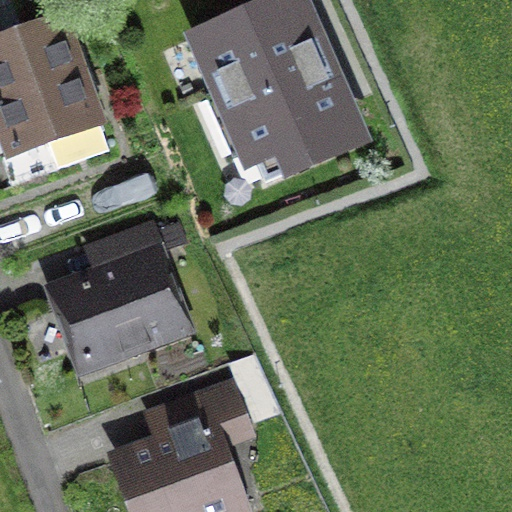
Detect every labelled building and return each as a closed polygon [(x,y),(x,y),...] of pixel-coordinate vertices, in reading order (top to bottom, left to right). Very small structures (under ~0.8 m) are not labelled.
[(299,0),(274,0),(194,34),(253,174),(355,132),(299,0)] [(0,106),(93,71),(72,16),(0,43),(0,106)] [(113,124),(93,71),(0,106),(0,112),(18,160),(113,124)] [(88,381),(199,338),(166,255),(56,298),(88,381)] [(143,511),(254,511),(223,424),(124,459),(143,511)]
